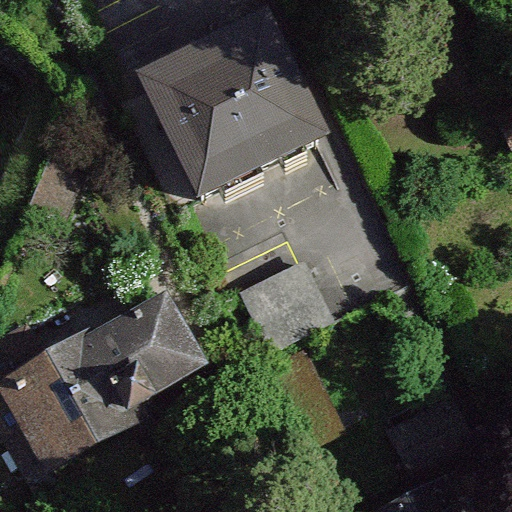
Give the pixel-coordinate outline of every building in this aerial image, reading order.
[(194,219),(328,153),(263,23),(129,89),(194,219)] [(302,261),(222,304),(259,373),(340,329),(302,261)] [(204,375),(162,292),(45,356),(31,328),(0,343),(0,366),(5,376),(0,378),(0,438),(27,493),(145,435),(133,410),(204,375)] [(375,310),(259,373),(306,455),(347,431),(337,409),(377,392),(363,366),(396,348),(375,310)] [(453,407),(392,432),(418,497),(479,472),(453,407)] [(500,511),(479,472),(396,511),(500,511)]
